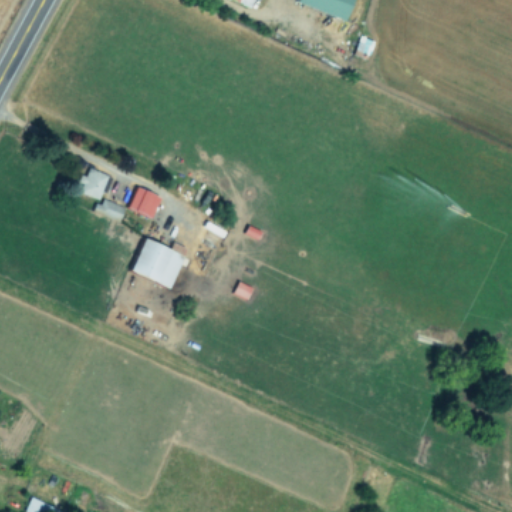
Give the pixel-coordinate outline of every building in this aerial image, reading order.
[(293,0),(292,5),(340,22),(347,0),(293,0)] [(94,202),(105,178),(84,169),(73,193),(94,202)] [(90,214),(116,223),(120,211),(94,202),(90,214)] [(165,291),(182,250),(170,246),(167,253),(138,241),(125,274),(165,291)] [(19,510),(21,511),(55,511),(28,496),(19,510)]
